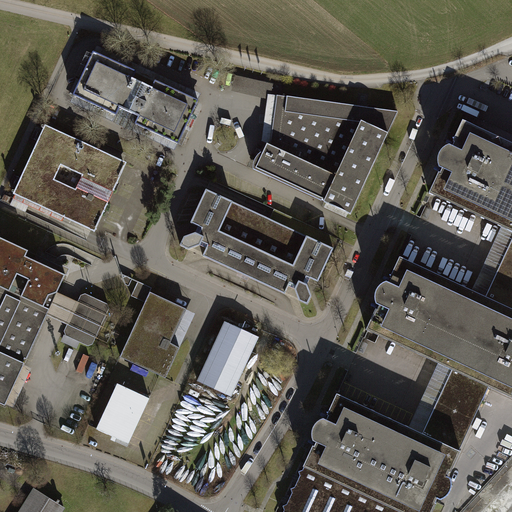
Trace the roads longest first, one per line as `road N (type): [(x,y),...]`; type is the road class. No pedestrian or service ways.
road 1 (residential): [(511,44),(420,75),(344,82),(0,3)]
road 2 (residential): [(212,90),(189,169),(147,261),(322,343)]
road 3 (residential): [(322,343),(433,113)]
road 4 (tertiary): [(194,511),(103,466),(0,435)]
road 5 (residential): [(226,511),(322,343)]
